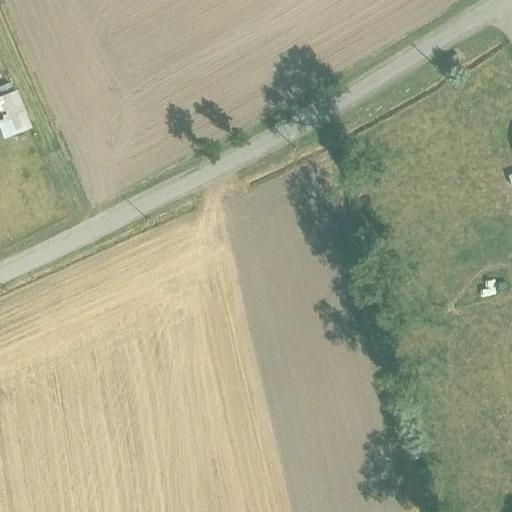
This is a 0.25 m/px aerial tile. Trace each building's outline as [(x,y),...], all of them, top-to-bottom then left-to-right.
[(0,138),(37,121),(0,36),(0,138)] [(50,210),(23,134),(0,142),(0,144),(27,218),(50,210)] [(4,175),(0,177),(0,196),(11,222),(23,217),(4,175)] [(469,246),(442,256),(447,268),(474,258),(469,246)] [(458,300),(502,294),(500,279),(456,286),(458,300)]
